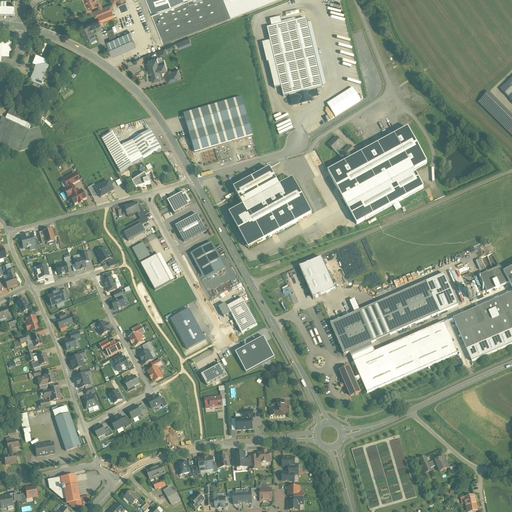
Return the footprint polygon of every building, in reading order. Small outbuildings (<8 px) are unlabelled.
[(7,6),(7,0),(0,0),(0,13),(14,14),(15,6),(7,6)] [(126,0),(86,0),(90,9),(99,5),(101,10),(94,12),(96,18),(115,11),(113,5),(126,0)] [(146,0),(164,44),(274,0),(146,0)] [(101,21),(83,28),(86,37),(85,37),(87,42),(97,38),(95,31),(103,28),(101,21)] [(307,22),(268,31),(276,64),(270,65),(275,91),(282,89),(284,99),(290,98),(293,108),(313,103),(313,100),(319,98),(317,91),(327,89),(313,26),(308,27),(307,22)] [(108,43),(114,57),(137,47),(131,33),(117,39),(113,29),(112,30),(111,28),(107,30),(112,41),(108,43)] [(189,39),(177,44),(179,51),(192,46),(189,39)] [(12,53),(12,42),(0,41),(0,76),(2,77),(2,58),(10,58),(10,52),(12,53)] [(38,53),(32,50),(29,56),(35,58),(38,53)] [(167,50),(157,53),(158,56),(159,59),(169,56),(167,50)] [(155,58),(146,61),(151,78),(152,81),(162,78),(160,72),(166,70),(164,62),(157,64),(155,58)] [(50,65),(37,59),(34,65),(38,67),(33,79),(39,82),(37,85),(42,87),(43,84),(40,82),(46,70),(48,71),(50,65)] [(178,71),(166,75),(168,84),(181,80),(178,71)] [(511,79),(501,91),(511,101),(511,79)] [(243,99),(185,115),(196,155),(254,139),(248,118),(243,99)] [(511,132),(511,115),(499,102),(489,111),(511,134),(511,132)] [(21,127),(3,119),(0,125),(0,149),(2,145),(19,153),(45,146),(40,128),(30,131),(32,126),(23,122),(27,115),(12,108),(9,116),(23,122),(21,127)] [(409,128),(328,172),(356,224),(423,188),(414,170),(427,162),(409,128)] [(102,140),(122,173),(162,149),(152,131),(123,148),(114,133),(102,140)] [(337,138),(329,146),(339,157),(343,153),(342,152),(341,153),(338,150),(343,145),(337,138)] [(249,249),(311,214),(291,179),(279,187),(269,170),(234,190),(243,206),(229,214),(249,249)] [(146,174),(132,182),(135,188),(152,185),(146,174)] [(71,198),(76,206),(87,200),(82,192),(78,194),(74,186),(80,183),(76,175),(64,181),(65,182),(62,183),(66,190),(65,190),(70,199),(71,198)] [(95,188),(100,197),(113,190),(108,180),(95,188)] [(185,190),(166,201),(174,216),(193,205),(185,190)] [(138,204),(125,208),(127,216),(137,213),(140,212),(138,206),(138,204)] [(140,212),(137,213),(143,224),(148,221),(140,205),(138,206),(140,212)] [(197,215),(175,227),(183,242),(206,230),(197,215)] [(41,232),(45,244),(54,241),(50,229),(41,232)] [(144,242),(133,248),(141,262),(152,256),(144,242)] [(212,242),(192,253),(205,277),(225,267),(212,242)] [(105,248),(97,253),(102,263),(111,258),(105,248)] [(84,256),(85,260),(91,258),(90,251),(83,252),(84,256)] [(152,256),(141,262),(156,289),(172,280),(157,253),(152,256)] [(511,287),(511,292),(454,321),(469,351),(511,330),(511,268),(503,273),(494,253),(475,262),(490,293),(510,284),(511,287)] [(84,256),(73,259),(76,269),(86,267),(85,260),(84,256)] [(334,288),(321,257),(300,267),(312,297),(334,288)] [(66,262),(56,264),(58,275),(69,272),(66,262)] [(46,266),(35,269),(38,279),(49,276),(46,266)] [(6,282),(8,290),(19,286),(16,278),(13,270),(8,272),(11,280),(6,282)] [(113,277),(103,281),(108,293),(117,289),(113,277)] [(351,354),(361,377),(362,380),(368,394),(458,355),(445,323),(376,353),(372,344),(441,314),(427,283),(331,325),(345,356),(351,354)] [(113,294),(115,299),(121,297),(124,296),(122,290),(113,294)] [(115,299),(111,301),(115,311),(126,307),(121,297),(115,299)] [(228,305),(232,314),(242,333),(258,325),(244,297),(228,305)] [(31,311),(25,300),(17,304),(19,308),(18,310),(20,314),(22,315),(22,314),(23,315),(31,311)] [(219,308),(224,318),(232,314),(228,305),(227,303),(219,308)] [(170,319),(187,350),(206,340),(189,308),(170,319)] [(7,309),(0,311),(0,320),(1,324),(8,322),(10,328),(18,326),(16,320),(13,321),(11,317),(10,317),(7,309)] [(60,318),(56,319),(59,328),(73,322),(70,314),(67,315),(60,318)] [(40,329),(36,318),(28,321),(29,326),(28,326),(29,331),(31,330),(31,332),(40,329)] [(102,320),(93,325),(100,337),(109,331),(102,320)] [(133,330),(136,334),(139,332),(140,334),(145,331),(141,325),(133,330)] [(130,337),(135,347),(144,342),(140,334),(139,332),(136,334),(130,337)] [(43,345),(40,336),(32,339),(35,348),(43,345)] [(63,340),(66,351),(76,348),(72,337),(63,340)] [(108,338),(97,343),(102,353),(105,352),(108,358),(123,351),(117,340),(110,343),(108,338)] [(264,338),(234,353),(246,373),(275,358),(264,338)] [(143,346),(145,351),(148,349),(150,352),(154,350),(150,342),(143,346)] [(139,354),(144,365),(154,360),(150,352),(148,349),(145,351),(139,354)] [(69,358),(73,370),(85,367),(81,357),(81,354),(78,355),(69,358)] [(123,354),(112,359),(119,373),(130,367),(123,354)] [(41,367),(49,364),(46,355),(38,357),(39,362),(33,364),(34,370),(41,368),(41,367)] [(160,360),(151,365),(153,369),(158,366),(158,367),(162,365),(160,360)] [(220,365),(201,375),(207,385),(226,375),(220,365)] [(153,381),(163,377),(158,367),(158,366),(153,369),(148,371),(153,381)] [(357,382),(355,379),(350,368),(345,370),(346,371),(341,373),(352,397),(356,395),(357,396),(362,394),(357,382)] [(39,382),(40,387),(48,386),(49,389),(56,387),(55,384),(56,384),(53,373),(45,375),(46,380),(39,382)] [(74,376),(78,389),(90,386),(86,373),(74,376)] [(62,400),(59,389),(50,391),(50,392),(44,393),(46,399),(51,398),(52,402),(62,400)] [(82,397),(86,409),(97,406),(93,394),(82,397)] [(148,400),(152,409),(162,404),(157,395),(148,400)] [(205,397),(206,409),(223,408),(222,399),(222,396),(221,396),(205,397)] [(271,411),(272,417),(286,416),(286,414),(290,413),(289,402),(285,403),(285,402),(279,402),(279,409),(278,410),(271,411)] [(137,406),(127,412),(132,420),(142,414),(137,406)] [(81,447),(67,407),(54,412),(67,452),(81,447)] [(237,420),(238,431),(253,430),(252,419),(254,419),(254,412),(245,412),(245,419),(237,420)] [(27,413),(20,414),(23,432),(24,432),(26,442),(30,441),(29,431),(30,431),(27,413)] [(193,433),(189,415),(182,417),(183,424),(175,426),(177,437),(193,433)] [(5,457),(6,466),(13,465),(18,464),(16,455),(15,455),(14,449),(20,448),(18,441),(8,443),(9,450),(10,450),(11,456),(5,457)] [(36,447),(38,458),(56,454),(54,443),(36,447)] [(273,452),(260,453),(261,456),(252,456),(253,471),(262,471),(261,464),(274,463),(273,452)] [(247,453),(237,454),(237,459),(234,459),(235,466),(238,466),(238,469),(248,469),(247,453)] [(231,455),(220,457),(221,469),(233,467),(231,455)] [(449,469),(444,457),(428,464),(425,457),(420,460),(423,468),(420,470),(423,478),(427,477),(426,474),(431,472),(430,469),(437,466),(440,473),(449,469)] [(212,458),(205,459),(207,471),(214,470),(215,473),(218,473),(217,463),(213,464),(212,458)] [(202,475),(202,472),(207,471),(205,459),(199,460),(200,466),(197,467),(199,475),(202,475)] [(288,467),(288,470),(298,471),(298,465),(294,465),(294,459),(282,459),(282,467),(288,467)] [(190,463),(178,466),(181,477),(191,474),(192,474),(191,469),(190,463)] [(151,480),(156,479),(157,483),(153,485),(156,491),(168,487),(166,480),(161,482),(160,477),(167,475),(164,466),(148,472),(151,480)] [(288,474),(282,474),(282,482),(294,482),(294,476),(298,476),(298,471),(288,470),(288,474)] [(63,488),(64,491),(61,491),(62,499),(67,499),(68,504),(71,503),(71,506),(73,505),(73,507),(74,508),(81,507),(83,508),(86,504),(86,500),(90,499),(90,496),(80,497),(75,473),(61,476),(63,485),(60,486),(60,489),(63,488)] [(469,485),(461,489),(464,496),(472,493),(469,485)] [(173,486),(165,491),(173,506),(181,501),(173,486)] [(36,487),(27,489),(27,494),(28,499),(38,497),(36,487)] [(299,488),(288,487),(288,496),(294,496),(294,499),(303,499),(303,494),(299,494),(299,488)] [(268,490),(260,490),(260,492),(260,501),(272,500),(271,490),(268,490)] [(233,504),(243,503),(242,491),(233,492),(233,504)] [(243,503),(252,503),(251,491),(242,491),(243,503)] [(133,492),(126,498),(133,506),(140,500),(133,492)] [(207,501),(198,493),(192,500),(195,503),(193,505),(198,510),(207,501)] [(0,496),(0,502),(1,508),(12,506),(9,494),(0,496)] [(220,498),(220,494),(211,494),(212,498),(212,505),(217,504),(217,509),(227,509),(227,498),(220,498)] [(474,496),(461,499),(462,504),(465,504),(467,511),(474,511),(478,511),(474,496)] [(294,503),(288,502),(288,510),(299,511),(299,505),(303,505),(303,499),(294,499),(294,503)]
